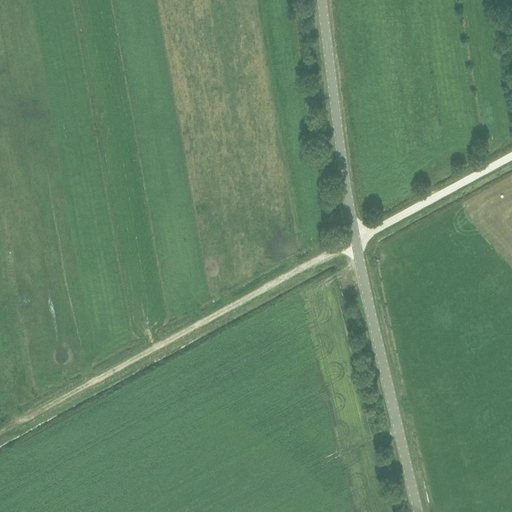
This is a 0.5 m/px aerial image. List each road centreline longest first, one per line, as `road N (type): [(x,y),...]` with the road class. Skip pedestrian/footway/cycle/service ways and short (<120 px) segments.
road 1 (track): [(355,241),(0,431)]
road 2 (unclassified): [(417,511),(355,241)]
road 3 (unclassified): [(355,241),(321,0)]
road 4 (unclassified): [(355,241),(511,156)]
